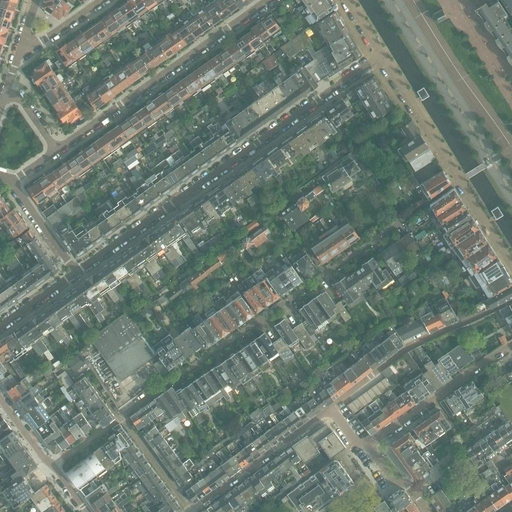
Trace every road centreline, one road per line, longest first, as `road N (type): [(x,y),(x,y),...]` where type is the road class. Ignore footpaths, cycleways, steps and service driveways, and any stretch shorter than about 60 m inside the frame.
road 1 (residential): [(460,181),(121,418)]
road 2 (residential): [(381,55),(74,272)]
road 3 (residential): [(57,150),(267,0)]
road 4 (tertiary): [(386,0),(511,201)]
road 5 (tertiary): [(511,184),(399,0)]
road 6 (residential): [(491,312),(408,347),(332,408)]
road 7 (residential): [(365,446),(511,346)]
road 8 (residential): [(332,408),(190,511)]
road 9 (residential): [(381,55),(460,181)]
